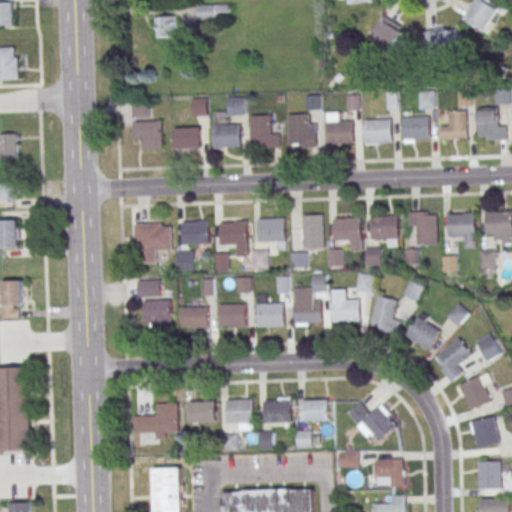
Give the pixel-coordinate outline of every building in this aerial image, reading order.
[(476,0),(464,19),(484,33),(503,5),(496,0),(476,0)] [(0,2),(14,2),(14,24),(0,24),(0,2)] [(230,4),(198,4),(198,20),(230,20),(230,4)] [(370,36),(400,53),(412,32),(382,15),(370,36)] [(157,17),(157,36),(177,36),(177,17),(157,17)] [(434,53),(462,46),(456,25),(428,32),(434,53)] [(0,47),(16,47),(17,57),(20,57),(20,79),(0,79),(0,47)] [(495,89),(511,89),(511,104),(495,104),(495,89)] [(421,91),(434,90),(435,107),(421,108),(421,91)] [(459,90),(473,90),(473,106),(459,106),(459,90)] [(347,95),(360,94),(360,110),(348,110),(347,95)] [(307,95),(321,95),(321,109),(307,109),(307,95)] [(229,97),(245,97),(246,115),(229,115),(229,97)] [(193,98),(208,98),(208,115),(194,115),(193,98)] [(133,101),(150,100),(151,116),(134,117),(133,101)] [(450,125),(449,111),(467,110),(468,137),(442,138),(441,125),(450,125)] [(498,124),(497,110),(479,111),(480,138),(506,137),(506,124),(498,124)] [(327,112),(339,112),(339,120),(353,120),(353,141),(327,141),(327,112)] [(289,114),(289,143),(300,143),(300,148),(317,147),(317,123),(310,123),(309,114),(289,114)] [(251,116),(252,145),(262,145),(262,148),(281,147),(281,133),(272,133),(272,115),(251,116)] [(402,116),(428,116),(429,139),(403,139),(402,116)] [(365,119),(391,119),(392,142),(366,142),(365,119)] [(135,140),(143,140),(143,149),(163,149),(163,120),(135,120),(135,140)] [(214,125),(240,124),(241,146),(215,147),(214,125)] [(175,128),(201,127),(201,147),(175,148),(175,128)] [(1,135),(18,134),(19,155),(2,155),(1,135)] [(1,184),(19,183),(20,201),(1,201),(1,184)] [(437,243),(437,211),(410,211),(410,231),(418,231),(418,243),(437,243)] [(487,213),(511,212),(511,232),(487,233),(487,213)] [(303,248),(324,248),(324,214),(303,214),(303,248)] [(449,215),(476,214),(476,235),(450,236),(449,215)] [(259,219),(285,218),(286,239),(260,239),(259,219)] [(373,219),(399,218),(400,238),(373,239),(373,219)] [(335,220),(361,219),(362,239),(336,240),(335,220)] [(0,220),(19,220),(20,248),(1,249),(0,220)] [(184,223),(210,222),(211,243),(184,243),(184,223)] [(173,223),(136,223),(136,249),(145,248),(145,262),(157,262),(157,251),(173,251),(173,223)] [(222,224),(248,223),(249,243),(222,244),(222,224)] [(368,265),(382,265),(382,248),(368,248),(368,265)] [(344,249),(329,249),(329,265),(344,265),(344,249)] [(406,249),(406,263),(419,263),(419,249),(406,249)] [(270,268),(270,250),(253,250),(253,268),(270,268)] [(481,267),(495,267),(495,250),(481,250),(481,267)] [(195,269),(195,251),(178,251),(178,269),(195,269)] [(292,252),(292,267),(308,267),(308,252),(292,252)] [(228,269),(228,254),(216,254),(216,269),(228,269)] [(443,256),(443,271),(457,271),(457,256),(443,256)] [(375,275),(360,272),(357,290),(372,292),(375,275)] [(314,291),(328,291),(328,274),(314,274),(314,291)] [(289,291),(289,276),(278,276),(278,291),(289,291)] [(238,291),(252,291),(252,277),(238,277),(238,291)] [(160,296),(160,280),(139,280),(139,296),(160,296)] [(424,286),(412,280),(405,294),(417,300),(424,286)] [(4,282),(21,281),(22,301),(4,302),(4,282)] [(370,329),(394,334),(401,300),(377,296),(370,329)] [(172,327),(172,300),(145,300),(145,327),(172,327)] [(334,301),(361,300),(361,321),(335,322),(334,301)] [(296,301),(322,301),(323,321),(297,322),(296,301)] [(259,304),(285,303),(286,324),(259,325),(259,304)] [(458,325),(470,313),(459,303),(448,316),(458,325)] [(221,305),(247,304),(248,325),(221,326),(221,305)] [(182,308),(209,307),(210,327),(183,328),(182,308)] [(429,350),(443,326),(421,313),(407,336),(429,350)] [(488,361),(502,353),(491,333),(477,341),(488,361)] [(472,352),(460,338),(434,360),(453,381),(468,368),(462,361),(472,352)] [(0,368),(31,368),(34,451),(1,452),(0,431),(0,368)] [(493,388),(490,375),(462,382),(468,409),(492,403),(488,389),(493,388)] [(511,406),(511,388),(502,392),(508,408),(511,406)] [(228,401),(254,400),(255,420),(228,421),(228,401)] [(266,401),(292,400),(293,421),(266,422),(266,401)] [(303,401),(330,400),(330,421),(304,422),(303,401)] [(398,425),(380,403),(370,411),(362,401),(348,413),(369,439),(375,434),(380,440),(398,425)] [(190,403),(216,402),(217,423),(190,423),(190,403)] [(135,416),(158,416),(158,404),(179,403),(180,432),(136,434),(135,416)] [(495,416),(472,421),(477,447),(500,443),(495,416)] [(259,449),(275,449),(275,430),(259,430),(259,449)] [(313,447),(312,430),(297,430),(297,447),(313,447)] [(223,450),(237,450),(237,434),(223,434),(223,450)] [(339,451),(339,467),(358,467),(358,451),(339,451)] [(377,485),(404,485),(404,459),(377,459),(377,485)] [(501,488),(501,461),(479,461),(479,488),(501,488)] [(184,511),(184,467),(156,467),(156,511),(184,511)] [(224,490),(223,511),(315,511),(315,489),(224,490)] [(406,511),(407,496),(392,496),(392,504),(374,504),(374,511),(406,511)] [(476,511),(510,511),(511,498),(477,498),(476,511)] [(8,502),(7,511),(31,511),(31,502),(8,502)]
